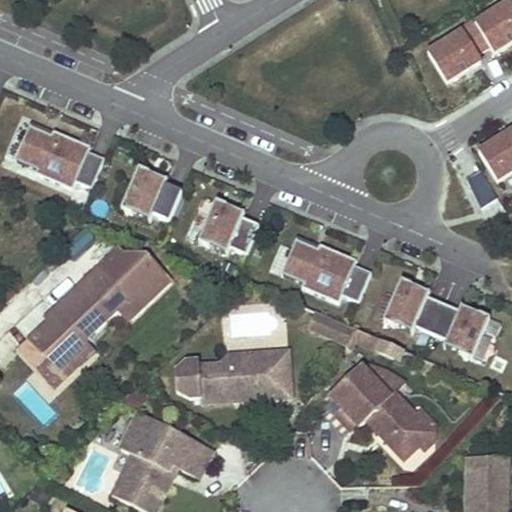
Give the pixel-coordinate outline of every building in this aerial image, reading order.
[(496,61),(511,50),(511,9),(477,31),(491,54),(496,61)] [(491,54),(477,31),(476,28),(462,36),(464,39),(430,61),(448,90),(484,68),(479,61),(491,54)] [(92,190),(105,161),(89,154),(91,149),(54,133),(52,137),(31,128),(32,127),(31,127),(15,163),(16,163),(17,162),(38,171),(36,175),(73,191),(76,183),(92,190)] [(511,139),(480,160),(498,190),(511,181),(511,139)] [(470,154),(457,160),(465,177),(477,171),(470,154)] [(169,224),(182,195),(165,188),(168,183),(167,182),(166,183),(150,176),(150,175),(139,171),(122,212),(132,217),(133,216),(149,223),(149,224),(150,224),(153,217),(169,224)] [(478,206),(493,201),(483,172),(468,178),(478,206)] [(246,258),(259,228),(243,221),(245,216),(244,215),(243,216),(227,209),(227,208),(216,204),(199,245),(209,250),(210,249),(226,256),(226,257),(227,257),(230,250),(246,258)] [(359,305),(371,275),(355,268),(357,263),(320,247),(318,252),(297,243),(298,241),(297,241),(281,277),(282,277),(283,276),(304,285),(302,290),(339,305),(342,298),(359,305)] [(138,313),(172,282),(150,259),(127,256),(121,251),(100,270),(103,274),(91,285),(88,282),(54,314),(57,317),(29,344),(43,358),(58,374),(88,346),(85,342),(116,313),(121,318),(132,307),(138,313)] [(91,285),(103,274),(100,270),(88,282),(91,285)] [(472,362),(490,321),(479,317),(462,310),(462,309),(461,309),(459,314),(428,300),(430,295),(429,295),(428,296),(412,289),(412,288),(402,283),(384,325),(394,329),(395,328),(411,335),(411,336),(412,337),(415,330),(430,336),(446,344),(444,350),(445,351),(445,350),(462,357),(461,358),(472,362)] [(132,307),(121,318),(127,324),(138,313),(132,307)] [(347,347),(357,333),(316,314),(308,330),(347,347)] [(350,353),(357,344),(361,346),(365,335),(358,332),(357,333),(347,347),(346,349),(350,353)] [(376,352),(381,342),(365,335),(361,346),(376,352)] [(56,389),(95,353),(88,346),(58,374),(43,358),(35,366),(56,389)] [(288,355),(270,356),(271,371),(290,370),(288,355)] [(199,364),(187,364),(175,376),(176,394),(190,401),(201,400),(202,405),(242,403),(241,398),(250,398),(255,402),(292,400),(290,370),(271,371),(270,356),(229,358),(230,366),(199,368),(199,364)] [(357,427),(360,430),(367,423),(404,464),(420,449),(423,446),(424,426),(416,418),(395,395),(406,385),(387,373),(377,383),(366,372),(362,368),(330,398),(334,402),(357,427)] [(366,372),(377,383),(387,373),(370,368),(366,372)] [(140,413),(147,396),(137,391),(123,405),(140,413)] [(327,408),(351,433),(357,427),(334,402),(327,408)] [(420,449),(425,455),(436,444),(435,428),(421,413),(416,418),(424,426),(423,446),(420,449)] [(133,426),(166,442),(170,433),(138,417),(133,426)] [(178,472),(199,483),(213,453),(170,433),(166,442),(133,426),(120,452),(131,458),(112,498),(139,511),(158,511),(171,485),(169,475),(172,469),(178,472)] [(508,511),(509,461),(466,460),(465,511),(508,511)] [(169,475),(171,485),(178,472),(172,469),(169,475)] [(40,487),(34,496),(45,503),(50,494),(40,487)] [(49,505),(54,496),(50,494),(45,503),(49,505)] [(45,503),(34,496),(32,501),(42,507),(45,503)]
